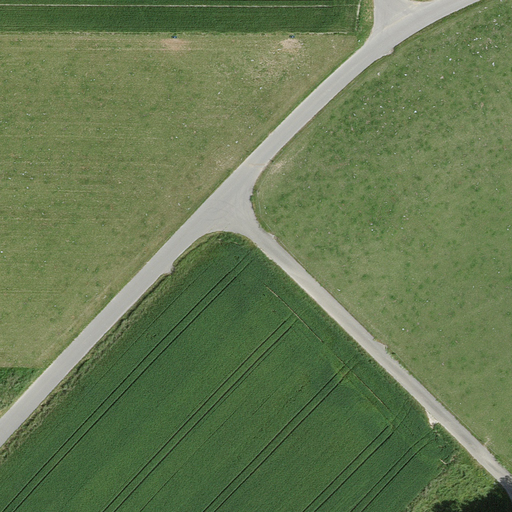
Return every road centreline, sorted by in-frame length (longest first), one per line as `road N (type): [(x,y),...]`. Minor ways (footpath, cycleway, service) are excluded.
road 1 (unclassified): [(0,428),(202,186),(424,0)]
road 2 (track): [(202,186),(511,487)]
